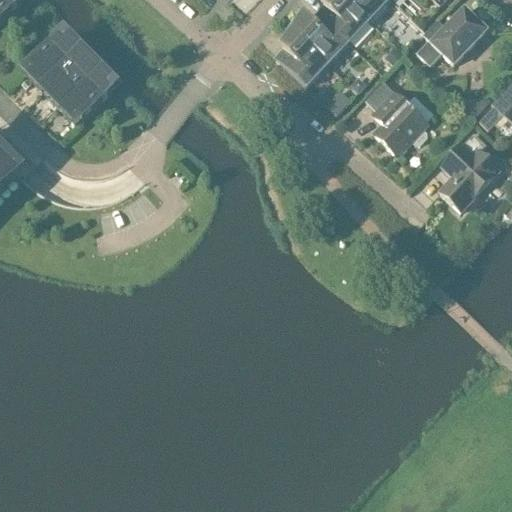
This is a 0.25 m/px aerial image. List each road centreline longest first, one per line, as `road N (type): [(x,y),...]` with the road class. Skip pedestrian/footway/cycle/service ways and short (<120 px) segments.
road 1 (residential): [(418,221),(343,155),(310,145),(220,59)]
road 2 (unclassified): [(220,59),(152,143),(117,172),(72,176),(47,155)]
